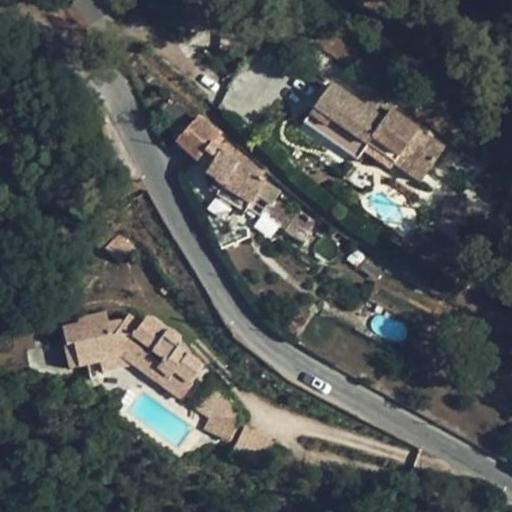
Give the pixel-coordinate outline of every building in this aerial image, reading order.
[(363,107),(331,84),(302,124),(357,161),(364,152),(390,170),(394,164),(421,183),(444,150),(389,111),(392,107),(373,92),(363,107)] [(259,216),(267,203),(270,205),(279,190),(218,151),(212,145),(221,135),(197,118),(176,142),(197,161),(199,160),(209,167),(205,174),(216,182),(212,187),(218,192),(217,195),(244,213),(247,209),(259,216)] [(296,215),(279,202),(269,218),(286,231),(296,215)] [(315,221),(300,210),(296,215),(286,231),(301,241),(315,221)] [(135,248),(120,233),(105,247),(120,263),(135,248)] [(62,329),(66,346),(73,345),(79,367),(99,362),(122,356),(182,400),(191,387),(188,386),(202,367),(176,348),(180,343),(179,340),(179,338),(178,337),(177,335),(174,334),(172,333),(168,333),(146,317),(141,324),(128,315),(123,322),(116,322),(109,323),(106,313),(78,320),(80,325),(62,329)] [(79,367),(73,345),(65,347),(71,369),(79,367)] [(122,356),(99,362),(102,372),(132,364),(122,356)] [(210,384),(194,406),(212,418),(207,431),(219,437),(234,406),(231,398),(210,384)] [(241,419),(234,406),(219,437),(230,442),(241,419)] [(273,441),(244,428),(233,454),(260,467),(273,441)]
